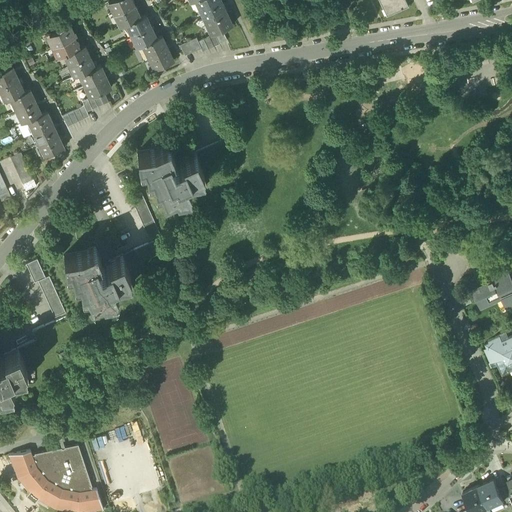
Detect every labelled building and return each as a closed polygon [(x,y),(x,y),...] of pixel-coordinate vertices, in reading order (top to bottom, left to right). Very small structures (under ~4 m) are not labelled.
[(114,14),(116,13),(134,4),(132,0),(110,0),(108,1),(114,14)] [(195,0),(204,19),(225,9),(220,0),(195,0)] [(408,2),(407,0),(380,0),(383,5),(385,3),(389,11),(408,2)] [(91,5),(82,2),(80,10),(88,12),(91,5)] [(140,17),(134,4),(116,13),(122,25),(125,24),(140,17)] [(233,25),(225,9),(204,19),(208,27),(209,27),(213,35),(214,34),(222,30),(233,25)] [(145,14),(140,17),(125,24),(131,36),(134,34),(151,26),(145,14)] [(52,45),(53,45),(74,35),(75,35),(70,23),(50,33),(52,37),(49,38),(52,45)] [(157,38),(151,26),(134,34),(137,41),(134,42),(137,47),(142,45),(157,38)] [(222,30),(214,34),(220,46),(228,42),(222,30)] [(211,35),(209,36),(214,48),(220,46),(214,34),(213,35),(211,35)] [(58,56),(64,54),(79,47),(74,35),(53,45),(58,56)] [(162,35),(157,38),(142,45),(154,71),(164,66),(174,61),(162,35)] [(209,36),(203,39),(209,51),(214,48),(209,36)] [(196,38),(191,40),(196,52),(201,49),(198,41),(196,38)] [(203,39),(198,41),(201,49),(203,53),(209,51),(203,39)] [(191,40),(185,43),(191,54),(196,52),(191,40)] [(185,57),(191,54),(185,43),(180,45),(185,57)] [(69,58),(72,64),(90,55),(85,44),(79,47),(64,54),(67,60),(69,58)] [(74,76),(80,74),(95,67),(90,55),(72,64),(69,65),(74,76)] [(0,69),(0,85),(18,77),(12,64),(0,69)] [(80,74),(85,85),(106,76),(100,64),(95,67),(80,74)] [(126,73),(123,66),(116,69),(120,76),(126,73)] [(167,72),(164,66),(154,71),(152,72),(155,78),(167,72)] [(111,87),(106,76),(85,85),(90,97),(93,96),(99,93),(104,91),(111,87)] [(0,90),(4,99),(10,97),(24,90),(18,77),(0,85),(0,90)] [(15,102),(18,109),(35,100),(30,88),(24,90),(10,97),(12,103),(15,102)] [(104,91),(99,93),(104,104),(109,102),(104,91)] [(99,93),(93,96),(98,107),(104,104),(99,93)] [(90,97),(88,98),(93,109),(98,107),(93,96),(90,97)] [(82,101),(84,105),(87,112),(93,109),(88,98),(82,101)] [(24,121),(27,120),(41,113),(35,100),(18,109),(15,110),(19,117),(21,116),(24,121)] [(84,105),(79,108),(84,119),(89,116),(87,112),(84,105)] [(196,154),(201,164),(237,148),(219,107),(208,112),(221,142),(196,154)] [(79,108),(73,110),(78,121),(84,119),(79,108)] [(27,120),(33,133),(53,124),(47,110),(41,113),(27,120)] [(73,110),(68,113),(73,124),(78,121),(73,110)] [(68,126),(73,124),(68,113),(62,115),(68,126)] [(27,120),(24,121),(18,124),(24,138),(33,133),(27,120)] [(33,133),(38,144),(58,135),(53,124),(33,133)] [(64,148),(58,135),(38,144),(44,157),(64,148)] [(161,190),(168,206),(178,205),(177,198),(191,195),(190,189),(186,179),(190,177),(195,189),(206,187),(203,171),(204,171),(201,164),(196,154),(183,160),(184,162),(179,165),(179,166),(174,168),(171,160),(174,158),(169,146),(158,150),(137,154),(140,170),(145,169),(147,180),(153,179),(155,191),(161,190)] [(10,157),(13,163),(24,158),(21,152),(10,157)] [(13,163),(15,168),(26,163),(24,158),(13,163)] [(15,168),(18,174),(29,169),(26,163),(15,168)] [(18,174),(20,179),(31,174),(29,169),(18,174)] [(20,179),(23,185),(34,180),(31,174),(20,179)] [(37,186),(34,180),(23,185),(26,191),(37,186)] [(0,195),(8,191),(6,186),(0,188),(0,195)] [(0,195),(0,202),(0,203),(11,198),(8,191),(0,195)] [(131,199),(150,241),(161,236),(142,194),(131,199)] [(162,239),(148,245),(153,256),(166,250),(162,239)] [(139,262),(153,256),(148,245),(134,251),(139,262)] [(88,293),(96,309),(105,308),(104,300),(117,298),(116,292),(117,292),(112,282),(116,280),(121,291),(132,290),(129,274),(130,273),(123,256),(109,262),(110,264),(105,267),(105,268),(101,270),(97,262),(101,260),(95,247),(84,253),(64,256),(66,272),(72,271),(74,283),(80,282),(82,294),(88,293)] [(142,268),(139,262),(134,251),(123,256),(130,273),(142,268)] [(38,281),(55,318),(66,313),(49,276),(45,278),(37,259),(26,264),(35,282),(38,281)] [(501,296),(507,309),(511,306),(511,277),(510,272),(505,275),(503,271),(492,276),(494,280),(475,288),(479,298),(477,299),(482,308),(491,304),(489,301),(501,296)] [(470,297),(462,300),(465,306),(472,302),(470,297)] [(33,331),(37,340),(45,358),(52,375),(64,370),(68,380),(80,375),(75,365),(87,360),(67,316),(33,331)] [(500,334),(500,335),(503,341),(510,338),(507,331),(500,334)] [(487,348),(491,346),(503,341),(500,335),(488,340),(489,342),(485,344),(487,348)] [(503,341),(491,346),(487,348),(484,349),(490,363),(497,360),(499,364),(503,373),(504,373),(511,369),(511,336),(510,338),(503,341)] [(27,366),(45,358),(37,340),(19,348),(27,366)] [(0,402),(1,402),(0,395),(0,393),(14,392),(13,385),(8,374),(12,373),(18,385),(28,383),(26,367),(27,366),(19,348),(5,354),(6,356),(1,359),(2,360),(0,360),(0,402)] [(62,446),(35,452),(35,453),(32,454),(30,449),(8,453),(9,454),(10,454),(18,476),(30,490),(26,495),(35,502),(39,497),(55,507),(73,510),(73,511),(84,511),(85,510),(102,508),(103,509),(104,509),(97,488),(92,488),(91,485),(92,485),(78,443),(65,446),(65,447),(62,448),(62,446)] [(494,478),(478,485),(488,507),(504,500),(499,489),(494,478)] [(471,511),(477,511),(488,507),(478,485),(463,492),(464,495),(470,508),(470,509),(471,511)] [(504,500),(509,498),(504,487),(499,489),(504,500)] [(470,508),(464,495),(462,496),(466,510),(470,508)]
